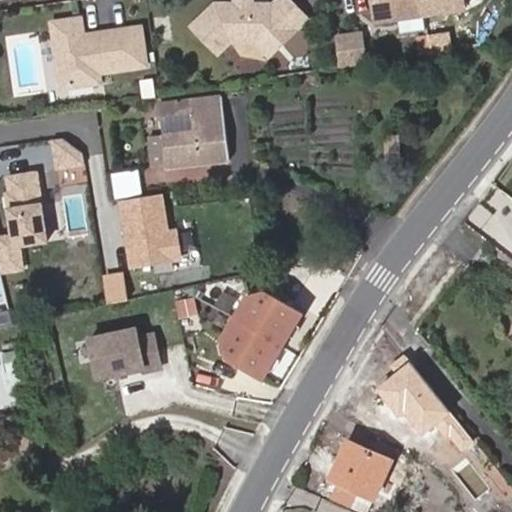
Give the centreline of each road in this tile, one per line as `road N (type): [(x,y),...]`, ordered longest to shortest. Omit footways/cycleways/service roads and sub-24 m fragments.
road 1 (tertiary): [(511,106),(381,278),(251,511)]
road 2 (unknown): [(261,492),(214,464),(126,443),(0,458)]
road 3 (unknown): [(298,422),(115,388)]
